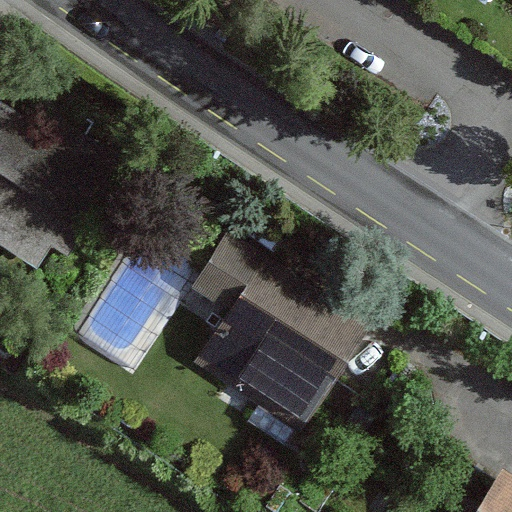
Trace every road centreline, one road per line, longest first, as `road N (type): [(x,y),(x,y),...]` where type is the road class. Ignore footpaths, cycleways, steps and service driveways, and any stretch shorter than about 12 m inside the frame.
road 1 (secondary): [(103,0),(450,232)]
road 2 (residential): [(450,232),(494,118),(319,0)]
